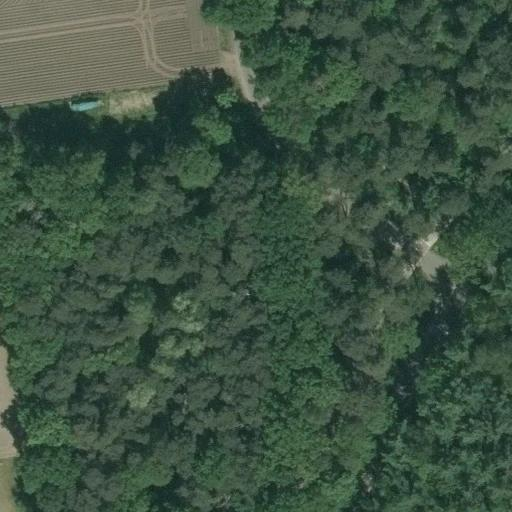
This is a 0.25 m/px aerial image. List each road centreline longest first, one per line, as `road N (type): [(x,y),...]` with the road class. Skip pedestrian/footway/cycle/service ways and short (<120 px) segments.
road 1 (unclassified): [(461,288),(282,136),(250,78),(236,0)]
road 2 (tertiary): [(351,511),(461,288)]
